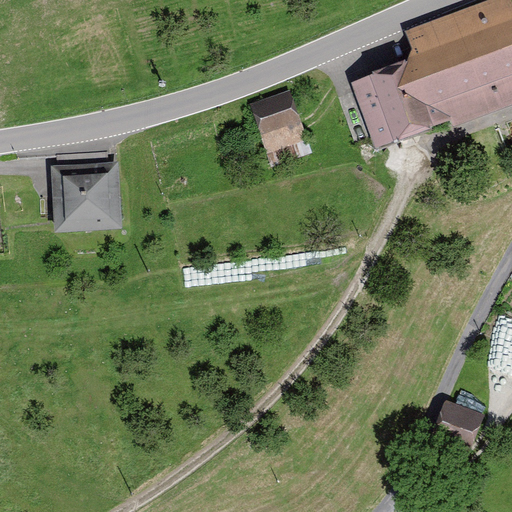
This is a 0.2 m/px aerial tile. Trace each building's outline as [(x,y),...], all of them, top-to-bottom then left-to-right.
[(421,60),(361,83),(389,155),(511,107),(511,0),(504,0),(412,35),(421,60)] [(292,90),(251,104),(270,158),(311,144),(292,90)] [(506,127),(462,143),(467,159),(511,144),(506,127)] [(124,162),(55,167),(60,236),(129,231),(124,162)] [(493,418),(452,402),(438,439),(479,455),(493,418)]
